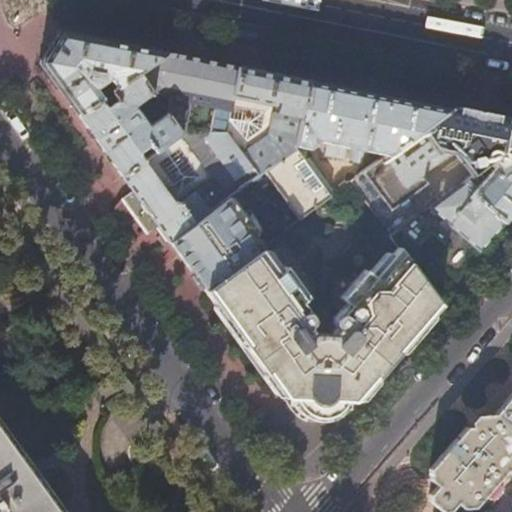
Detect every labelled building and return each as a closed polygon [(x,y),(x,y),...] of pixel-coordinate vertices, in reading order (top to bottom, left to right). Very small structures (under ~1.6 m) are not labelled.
[(39,63),(76,114),(100,98),(101,97),(95,88),(109,79),(116,87),(136,73),(166,52),(115,42),(60,31),(39,63)] [(168,117),(180,133),(224,132),(235,66),(198,59),(166,52),(136,73),(150,92),(171,97),(168,117)] [(180,133),(121,176),(147,211),(168,241),(228,196),(249,181),(262,171),(273,163),(294,147),(308,81),(235,66),(224,132),(180,133)] [(103,152),(121,176),(180,133),(168,117),(165,113),(146,126),(132,106),(150,92),(136,73),(116,87),(111,91),(116,98),(106,106),(100,98),(76,114),(103,152)] [(374,94),(308,81),(294,147),(303,160),(306,148),(307,149),(315,143),(315,141),(326,143),(324,156),(342,159),(344,148),(361,151),(361,150),(385,155),(448,109),(374,94)] [(474,114),(448,109),(385,155),(349,181),(390,236),(431,207),(476,175),(492,163),(499,158),(507,120),(474,114)] [(511,121),(507,120),(499,158),(492,163),(495,167),(495,172),(485,183),(476,175),(431,207),(451,226),(440,238),(451,246),(437,262),(457,278),(511,212),(511,121)] [(262,171),(297,219),(329,195),(304,161),(303,160),(294,147),(273,163),(262,171)] [(304,161),(329,195),(333,192),(307,157),(303,160),(304,161)] [(228,196),(168,241),(197,281),(202,288),(256,249),(258,248),(260,246),(249,230),(252,229),(228,196)] [(256,249),(202,288),(259,367),(280,396),(291,396),(334,395),(346,395),(355,395),(395,347),(395,338),(403,338),(437,299),(398,247),(371,278),(362,270),(338,299),(343,304),(333,315),(332,318),(330,321),(330,323),(330,326),(331,329),(330,330),(329,332),(328,334),(328,336),(329,337),(310,337),(311,336),(311,334),(311,333),(310,330),(310,329),(311,326),(311,320),(309,316),(299,302),(305,297),(282,266),(274,272),(256,249)] [(511,511),(511,384),(511,385),(491,407),(482,409),(485,424),(467,427),(431,468),(430,478),(437,484),(430,492),(430,500),(441,510),(450,510),(457,502),(463,507),(464,507),(475,506),(511,465),(511,511)] [(334,395),(291,396),(291,404),(296,405),(297,407),(299,410),(303,413),(307,416),(312,418),(316,418),(320,418),(325,417),(329,416),(334,413),(337,410),(339,408),(342,404),(345,405),(346,395),(334,395)] [(56,511),(37,485),(0,434),(0,511),(56,511)]
